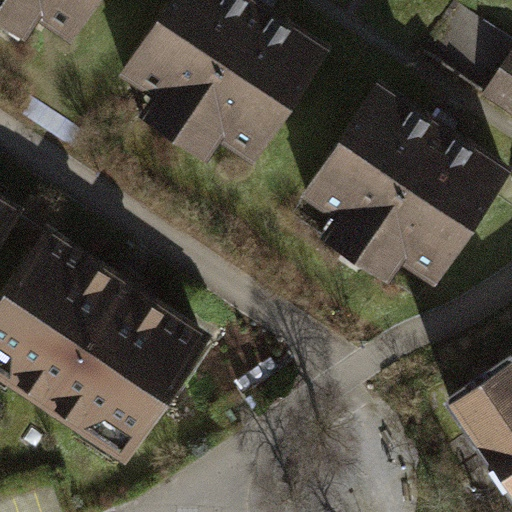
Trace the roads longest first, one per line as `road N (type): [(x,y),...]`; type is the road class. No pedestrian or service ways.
road 1 (track): [(0,126),(335,355)]
road 2 (unknown): [(511,136),(305,0)]
